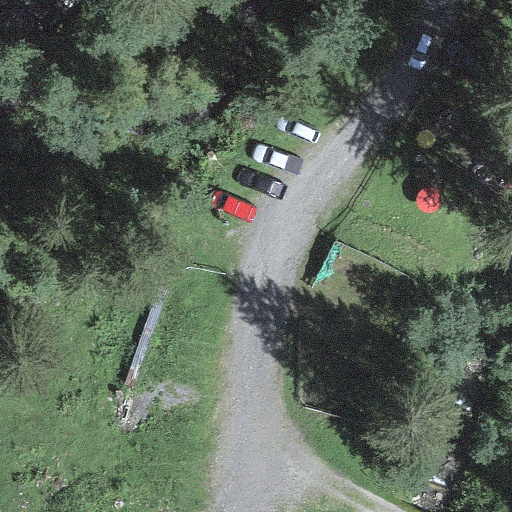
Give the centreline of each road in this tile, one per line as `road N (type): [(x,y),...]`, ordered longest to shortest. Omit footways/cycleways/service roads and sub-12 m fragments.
road 1 (track): [(282,450),(261,338),(284,238),(431,34),(447,0)]
road 2 (track): [(282,450),(388,511)]
